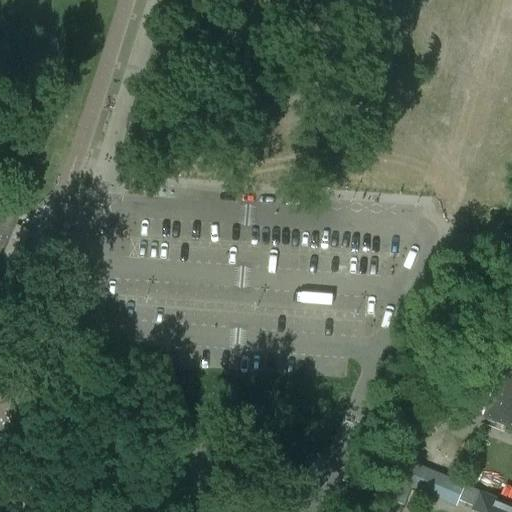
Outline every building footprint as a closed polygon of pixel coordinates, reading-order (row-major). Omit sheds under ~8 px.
[(0,249),(9,228),(0,224),(0,209),(0,208),(0,249)] [(511,427),(511,373),(502,370),(483,416),(511,427)] [(469,399),(439,387),(435,398),(465,410),(469,399)] [(383,496),(403,504),(413,481),(422,485),(420,490),(457,506),(459,501),(473,507),(479,492),(399,458),(383,496)] [(511,511),(511,505),(479,492),(473,507),(472,510),(475,511),(511,511)]
